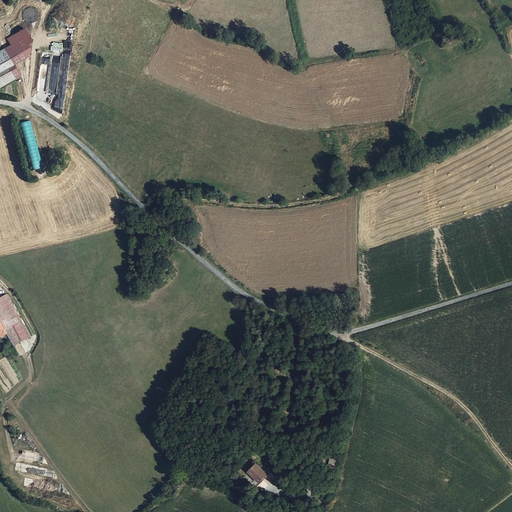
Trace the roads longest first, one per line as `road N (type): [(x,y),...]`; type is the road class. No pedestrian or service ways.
road 1 (unclassified): [(0,101),(61,129),(243,293),(301,322),(343,335),(511,283)]
road 2 (track): [(124,229),(167,200),(267,208),(328,199),(353,187),(412,127)]
road 3 (track): [(343,335),(448,393),(511,466)]
road 4 (track): [(301,322),(288,428),(312,477),(293,497),(271,487)]
road 5 (track): [(19,480),(10,471),(3,403),(33,377),(27,346)]
road 6 (track): [(0,400),(89,511)]
